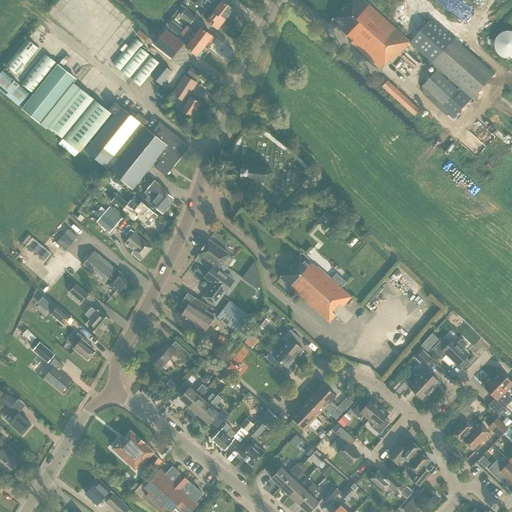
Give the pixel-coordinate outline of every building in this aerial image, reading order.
[(107,23),(120,6),(112,0),(96,0),(89,8),(107,23)] [(196,0),(195,2),(211,14),(207,18),(197,10),(193,15),(206,24),(208,22),(218,29),(225,19),(204,3),(200,0),(196,0)] [(207,0),(206,0),(204,3),(225,19),(233,9),(220,0),(213,0),(211,3),(207,0)] [(410,42),(370,6),(363,0),(349,0),(331,21),(341,30),(340,31),(344,35),(345,34),(352,40),(350,42),(380,69),(388,60),(391,63),(410,42)] [(479,12),(463,0),(444,0),(471,22),(479,12)] [(195,17),(185,10),(180,16),(191,23),(195,17)] [(182,29),(171,20),(167,26),(178,34),(182,29)] [(472,99),(492,76),(494,74),(454,39),(459,33),(449,24),(430,45),(433,48),(429,53),(435,59),(432,63),(472,99)] [(183,29),(205,46),(212,36),(201,27),(196,33),(186,25),(183,29)] [(415,36),(426,45),(435,36),(424,26),(415,36)] [(205,46),(183,29),(180,33),(190,41),(186,47),(197,56),(205,46)] [(165,30),(159,38),(154,45),(172,58),(183,43),(165,30)] [(502,56),(511,52),(511,31),(496,37),(502,56)] [(113,64),(121,71),(143,44),(135,37),(113,64)] [(38,48),(27,39),(6,66),(17,75),(38,48)] [(140,86),(159,63),(141,48),(121,71),(140,86)] [(21,84),(33,94),(58,64),(45,54),(21,84)] [(171,71),(161,63),(151,76),(160,83),(171,71)] [(59,65),(22,110),(41,125),(43,123),(74,83),(77,80),(59,65)] [(28,93),(2,70),(0,72),(0,89),(18,105),(28,93)] [(436,70),(422,86),(443,105),(457,90),(436,70)] [(195,81),(183,74),(171,92),(183,101),(178,108),(191,117),(200,103),(190,96),(190,97),(186,95),(195,81)] [(387,80),(382,86),(414,116),(420,110),(387,80)] [(74,83),(43,123),(63,139),(95,100),(74,83)] [(95,100),(63,139),(81,154),(113,114),(108,110),(95,100)] [(115,116),(86,151),(132,190),(157,160),(159,162),(155,167),(167,177),(191,147),(160,123),(152,133),(122,107),(115,101),(108,110),(113,114),(115,116)] [(268,167),(243,163),(243,164),(242,164),(242,168),(241,168),(240,174),(241,174),(240,178),(241,178),(241,179),(265,182),(272,179),(273,171),(268,167)] [(154,181),(144,192),(149,196),(145,200),(151,204),(151,203),(161,212),(163,213),(168,207),(167,206),(173,199),(163,190),(164,189),(154,181)] [(139,214),(127,203),(117,195),(113,199),(104,191),(106,189),(101,184),(95,192),(108,204),(111,201),(134,221),(137,217),(139,214)] [(137,217),(148,226),(157,215),(147,206),(149,205),(144,200),(142,202),(134,195),(127,203),(139,214),(137,217)] [(97,221),(109,232),(120,220),(107,209),(106,211),(101,206),(94,214),(99,218),(97,221)] [(332,216),(326,211),(323,215),(328,220),(332,216)] [(77,236),(68,229),(57,243),(55,246),(63,252),(65,249),(66,250),(77,236)] [(140,261),(142,258),(152,247),(131,229),(125,235),(128,238),(124,243),(133,250),(131,253),(140,261)] [(24,248),(43,264),(52,253),(32,238),(24,248)] [(195,259),(209,270),(213,265),(218,268),(222,263),(227,267),(234,258),(209,239),(198,254),(199,255),(195,259)] [(242,246),(237,243),(231,251),(236,255),(242,246)] [(121,295),(131,282),(93,251),(82,264),(107,285),(108,284),(121,295)] [(309,260),(301,253),(279,278),(329,322),(336,315),(332,312),(340,303),(343,306),(351,297),(341,288),(346,282),(336,273),(331,279),(317,266),(316,268),(308,261),(309,260)] [(257,288),(259,286),(254,262),(242,278),(257,288)] [(229,277),(218,268),(213,265),(209,270),(204,277),(213,284),(211,287),(210,286),(203,296),(215,305),(218,300),(219,301),(223,295),(218,292),(220,289),(229,277)] [(89,294),(76,283),(69,292),(82,303),(89,294)] [(186,309),(181,316),(196,325),(195,327),(204,332),(215,315),(206,310),(208,306),(187,293),(180,305),(186,309)] [(250,316),(229,300),(216,317),(237,333),(250,316)] [(423,300),(404,323),(414,331),(433,308),(423,300)] [(71,316),(57,305),(50,314),(64,325),(71,316)] [(281,315),(284,309),(277,305),(273,313),(271,312),(266,322),(271,324),(277,313),(281,315)] [(98,335),(111,320),(97,309),(96,311),(91,306),(84,314),(90,318),(85,324),(98,335)] [(249,332),(258,342),(265,336),(256,326),(249,332)] [(281,347),(295,359),(303,349),(296,344),(300,339),(290,330),(282,338),(286,341),(281,347)] [(87,344),(88,342),(77,332),(71,340),(77,345),(74,348),(88,360),(95,351),(87,344)] [(247,334),(242,340),(252,348),(257,342),(247,334)] [(318,337),(315,341),(322,346),(325,342),(318,337)] [(421,345),(427,350),(432,344),(427,339),(421,345)] [(446,346),(440,340),(432,349),(442,359),(446,354),(456,364),(467,353),(463,349),(466,345),(466,342),(463,339),(460,339),(456,343),(453,339),(446,346)] [(55,354),(39,341),(32,350),(48,363),(55,354)] [(191,355),(175,341),(177,343),(172,348),(164,342),(150,358),(161,367),(173,354),(183,364),(191,355)] [(287,368),(295,359),(281,347),(277,352),(273,349),(265,357),(275,365),(279,361),(287,368)] [(431,358),(422,349),(414,358),(424,366),(431,358)] [(386,351),(379,358),(388,367),(395,359),(386,351)] [(243,367),(250,359),(243,354),(237,362),(243,367)] [(44,377),(61,391),(70,381),(59,371),(64,366),(54,358),(50,364),(53,367),(44,377)] [(416,377),(431,392),(440,383),(425,368),(416,377)] [(230,376),(223,370),(217,377),(224,383),(230,376)] [(500,371),(492,379),(505,391),(509,396),(511,392),(511,379),(511,381),(500,371)] [(431,392),(416,377),(411,382),(407,378),(404,382),(423,400),(431,392)] [(190,407),(200,396),(207,388),(202,384),(195,392),(190,387),(193,384),(187,379),(177,389),(183,395),(180,398),(190,407)] [(492,379),(484,388),(494,398),(487,405),(497,415),(508,404),(511,399),(511,398),(509,396),(505,391),(492,379)] [(323,384),(315,392),(334,411),(338,407),(331,401),(336,396),(323,384)] [(214,393),(222,400),(227,395),(218,388),(214,393)] [(4,391),(0,395),(0,397),(11,407),(16,401),(4,391)] [(331,414),(334,411),(315,392),(307,401),(320,413),(324,408),(331,414)] [(200,396),(190,407),(199,416),(216,396),(213,393),(208,399),(209,399),(206,402),(200,396)] [(457,409),(460,412),(467,404),(468,405),(476,397),(472,393),(457,409)] [(216,396),(199,416),(209,424),(212,420),(218,426),(227,415),(221,410),(215,405),(220,400),(216,396)] [(368,420),(380,406),(371,398),(367,403),(363,399),(352,411),(360,418),(363,415),(368,420)] [(320,413),(307,401),(299,409),(318,427),(322,423),(316,417),(320,413)] [(452,432),(461,441),(474,428),(464,419),(473,410),(468,405),(467,404),(460,412),(456,416),(462,421),(452,432)] [(380,406),(368,420),(374,424),(371,428),(379,434),(390,422),(385,418),(389,413),(380,406)] [(22,434),(31,424),(19,413),(18,414),(12,409),(8,413),(14,418),(9,423),(22,434)] [(278,418),(277,417),(267,409),(258,420),(266,426),(269,429),(278,418)] [(318,427),(299,409),(291,418),(304,430),(309,425),(315,431),(318,427)] [(191,429),(180,412),(174,416),(177,420),(171,424),(179,437),(191,429)] [(254,425),(246,418),(239,426),(246,432),(248,431),(254,425)] [(488,427),(499,437),(508,428),(497,418),(488,427)] [(256,438),(266,426),(258,420),(254,425),(248,431),(256,438)] [(231,429),(232,428),(227,423),(212,439),(224,450),(235,438),(233,436),(235,433),(231,429)] [(463,441),(473,450),(489,433),(479,424),(463,441)] [(338,452),(351,464),(360,455),(350,446),(355,440),(340,426),(335,432),(347,443),(338,452)] [(149,468),(159,457),(158,457),(152,452),(153,452),(143,443),(143,442),(138,437),(137,438),(131,432),(122,441),(120,440),(113,447),(135,468),(141,461),(149,468)] [(4,451),(8,446),(0,438),(0,467),(7,474),(17,462),(4,451)] [(239,454),(252,466),(265,452),(251,440),(239,454)] [(421,449),(410,440),(404,448),(399,444),(389,456),(398,463),(403,457),(409,463),(421,449)] [(326,464),(330,460),(330,459),(331,458),(323,450),(317,455),(326,464)] [(430,460),(420,452),(408,466),(418,474),(413,480),(419,486),(427,476),(421,471),(430,460)] [(511,482),(511,464),(509,462),(501,470),(493,463),(487,469),(498,479),(503,474),(511,482)] [(280,487),(298,469),(295,465),(290,470),(291,471),(288,474),(281,467),(271,478),(280,487)] [(190,511),(198,503),(196,501),(202,494),(172,466),(162,478),(157,473),(144,487),(149,492),(145,496),(162,511),(166,507),(171,511),(170,511),(190,511)] [(290,496),(300,485),(293,479),(296,476),(297,477),(302,472),(298,469),(280,487),(290,496)] [(377,470),(369,480),(382,492),(387,486),(394,493),(402,484),(389,472),(385,477),(377,470)] [(123,511),(128,507),(98,479),(85,493),(97,504),(102,498),(116,511),(123,511)] [(299,505),(316,486),(313,483),(308,488),(309,489),(307,491),(300,485),(290,496),(299,505)] [(334,484),(321,497),(328,503),(341,491),(334,484)] [(316,486),(299,505),(306,511),(309,511),(319,502),(312,496),(314,493),(315,494),(320,489),(316,486)] [(354,492),(350,488),(341,496),(346,500),(354,492)] [(417,502),(413,498),(403,509),(405,511),(417,511),(420,509),(423,511),(427,511),(439,498),(429,489),(417,502)]
